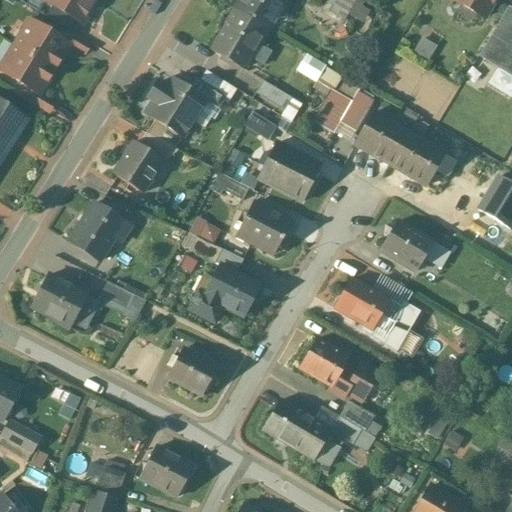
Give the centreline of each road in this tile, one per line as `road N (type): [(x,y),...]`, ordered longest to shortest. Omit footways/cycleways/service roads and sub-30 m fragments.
road 1 (residential): [(168,0),(0,271)]
road 2 (residential): [(223,447),(228,413),(364,183)]
road 3 (residential): [(223,447),(0,330)]
road 4 (residential): [(328,511),(223,447)]
